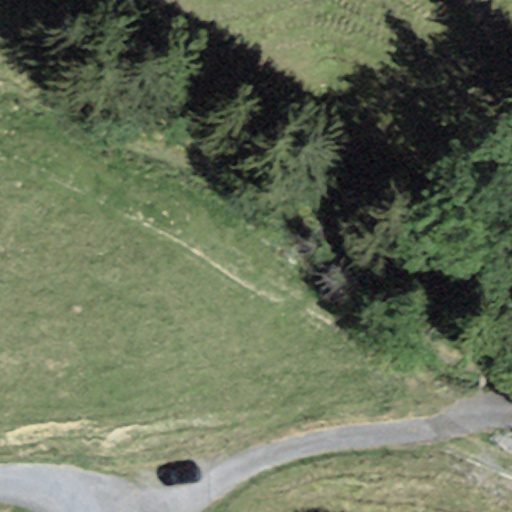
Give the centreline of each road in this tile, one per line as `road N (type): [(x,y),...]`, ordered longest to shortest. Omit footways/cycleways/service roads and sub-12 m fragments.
road 1 (track): [(0,162),(157,232),(394,372),(511,463)]
road 2 (track): [(150,511),(260,458),(320,442),(457,417),(511,420)]
